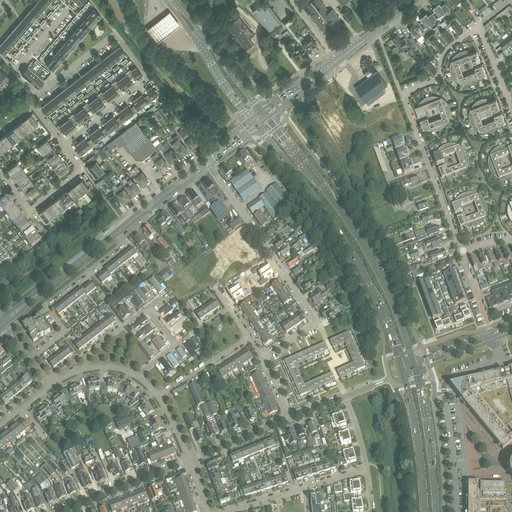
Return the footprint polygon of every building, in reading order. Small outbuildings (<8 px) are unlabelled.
[(41,0),(38,0),(36,3),(43,9),(47,5),(41,0)] [(265,0),(254,9),(250,12),(268,31),(281,21),(273,11),(265,0)] [(329,12),(319,0),(314,0),(303,8),(308,15),(312,12),(313,14),(311,16),(315,22),(316,22),(319,25),(318,26),(322,30),(328,25),(328,24),(329,23),(335,30),(341,26),(337,21),(340,19),(328,4),(332,9),(329,12)] [(451,0),(455,4),(460,0),(461,3),(465,8),(470,5),(465,0),(464,0),(463,1),(461,0),(451,0)] [(43,9),(36,3),(33,7),(40,13),(43,9)] [(435,5),(442,13),(449,8),(445,3),(441,5),(439,3),(435,4),(435,5)] [(432,13),(436,18),(442,13),(435,5),(433,8),(434,10),(432,13)] [(40,13),(33,7),(29,11),(36,17),(40,13)] [(345,11),(343,13),(348,20),(349,19),(350,19),(351,18),(352,17),(354,16),(353,14),(351,11),(350,11),(348,9),(347,7),(344,9),(345,11)] [(92,8),(89,12),(97,19),(100,15),(92,8)] [(26,15),(33,21),(36,17),(29,11),(26,15)] [(170,11),(148,28),(158,41),(180,24),(170,11)] [(94,23),(97,19),(89,12),(86,16),(94,23)] [(433,20),(436,18),(432,13),(428,15),(426,13),(422,15),(429,23),(430,23),(432,26),(435,23),(433,20)] [(33,21),(26,15),(22,19),(29,25),(33,21)] [(430,25),(429,23),(422,15),(420,18),(421,20),(419,24),(423,29),(426,26),(427,27),(429,28),(430,27),(430,26),(430,25)] [(91,27),(94,23),(86,16),(83,20),(91,27)] [(453,19),(455,21),(450,25),(458,34),(463,30),(459,25),(461,23),(456,16),(453,19)] [(239,17),(227,27),(246,51),(254,45),(248,36),(252,33),(239,17)] [(26,29),(29,25),(22,19),(19,23),(26,29)] [(88,30),(91,27),(83,20),(80,23),(88,30)] [(484,25),(486,31),(492,26),(488,22),(484,25)] [(26,29),(19,23),(15,27),(22,34),(26,29)] [(85,34),(88,30),(80,23),(77,27),(85,34)] [(413,34),(417,39),(421,35),(417,30),(418,29),(417,27),(415,28),(413,24),(408,28),(413,34)] [(445,25),(442,27),(444,30),(440,33),(448,42),(453,38),(448,32),(450,31),(445,25)] [(19,38),(22,34),(15,27),(12,31),(19,38)] [(76,27),(73,30),(81,37),(85,34),(77,27),(76,27)] [(73,30),(70,34),(78,41),(81,37),(73,30)] [(12,31),(8,36),(15,42),(19,38),(12,31)] [(275,31),(270,34),(273,39),(278,35),(275,31)] [(435,33),(431,35),(433,38),(430,40),(437,50),(442,46),(438,40),(440,39),(435,33)] [(75,45),(78,41),(70,34),(67,38),(75,45)] [(403,50),(406,47),(405,46),(407,45),(403,39),(401,41),(397,35),(391,39),(399,48),(401,51),(403,50)] [(15,42),(8,36),(5,40),(12,46),(15,42)] [(308,41),(313,47),(314,47),(316,46),(316,45),(317,45),(312,38),(311,38),(310,36),(307,38),(308,40),(308,41)] [(411,48),(414,45),(418,43),(416,40),(415,41),(411,37),(409,39),(412,43),(409,45),(411,48)] [(72,48),(75,45),(67,38),(64,41),(72,48)] [(313,47),(308,41),(307,42),(306,41),(304,39),(301,41),(303,44),(308,52),(312,49),(312,48),(313,47)] [(510,48),(504,39),(499,43),(505,51),(506,53),(509,51),(508,50),(510,48)] [(12,46),(5,40),(1,44),(8,50),(12,46)] [(69,52),(72,48),(64,41),(61,45),(69,52)] [(505,51),(499,43),(494,46),(502,56),(504,55),(503,53),(505,51)] [(0,44),(0,50),(4,54),(8,50),(1,44),(0,44)] [(66,56),(69,52),(61,45),(58,49),(66,56)] [(119,46),(115,49),(121,57),(125,54),(119,46)] [(299,58),(303,55),(298,49),(295,51),(292,48),(288,51),(290,53),(289,54),(292,57),(293,56),(296,60),(297,60),(298,60),(298,59),(299,59),(299,58)] [(63,59),(66,56),(58,49),(55,52),(63,59)] [(121,57),(115,49),(111,53),(116,60),(121,57)] [(465,50),(464,51),(468,60),(471,59),(474,57),(472,53),(472,51),(471,51),(469,50),(467,50),(465,50)] [(461,63),(468,60),(464,51),(463,51),(461,51),(460,52),(458,53),(461,63)] [(477,51),(472,53),(474,57),(471,59),(473,63),(480,60),(477,51)] [(59,63),(63,59),(55,52),(51,56),(59,63)] [(111,53),(106,56),(112,64),(116,60),(111,53)] [(451,60),(451,61),(458,64),(461,63),(458,53),(456,54),(455,55),(454,57),(452,58),(451,60)] [(375,55),(365,59),(376,88),(386,85),(375,55)] [(51,56),(48,60),(56,66),(59,63),(51,56)] [(112,64),(106,56),(102,59),(108,67),(112,64)] [(102,59),(98,63),(104,70),(108,67),(102,59)] [(48,60),(45,63),(51,69),(53,70),(54,69),(56,66),(48,60)] [(436,71),(429,61),(424,65),(431,75),(436,71)] [(450,69),(450,71),(460,67),(458,64),(451,61),(451,62),(450,64),(450,66),(450,67),(450,69)] [(104,70),(98,63),(94,66),(99,74),(104,70)] [(481,75),(485,73),(482,64),(474,67),(476,71),(479,70),(481,75)] [(360,65),(354,69),(359,74),(364,70),(360,65)] [(25,77),(32,69),(28,66),(21,74),(25,77)] [(99,74),(94,66),(89,69),(95,77),(99,74)] [(135,66),(127,72),(131,77),(134,75),(137,79),(142,75),(135,66)] [(460,67),(450,71),(451,73),(451,75),(452,77),(462,73),(460,67)] [(29,81),(36,73),(32,69),(25,77),(29,81)] [(91,80),(95,77),(89,69),(85,73),(91,80)] [(476,71),(473,73),(477,82),(478,81),(479,80),(481,79),(482,77),(482,76),(481,75),(479,70),(476,71)] [(348,71),(339,78),(354,97),(355,97),(359,103),(367,100),(363,92),(363,91),(348,71)] [(2,72),(0,73),(0,78),(4,82),(8,77),(2,72)] [(131,77),(127,72),(120,77),(127,86),(132,83),(129,79),(131,77)] [(29,81),(33,84),(40,76),(36,73),(29,81)] [(81,76),(86,84),(91,80),(85,73),(81,76)] [(463,76),(462,73),(452,77),(453,78),(455,80),(456,81),(458,82),(459,83),(460,84),(463,76)] [(473,73),(466,75),(470,85),(471,85),(473,84),(474,83),(476,83),(477,82),(473,73)] [(469,85),(470,85),(466,75),(463,76),(460,84),(461,84),(463,85),(465,85),(467,85),(469,85)] [(40,76),(33,84),(38,88),(45,80),(40,76)] [(79,77),(75,81),(81,88),(85,85),(79,77)] [(120,77),(113,83),(117,88),(120,86),(123,90),(127,86),(120,77)] [(76,91),(81,88),(75,81),(71,84),(76,91)] [(113,83),(106,88),(113,97),(118,94),(115,90),(117,88),(113,83)] [(76,91),(71,84),(66,87),(72,95),(76,91)] [(149,94),(146,96),(150,102),(160,94),(156,89),(154,91),(151,86),(146,90),(149,94)] [(66,87),(62,90),(68,98),(72,95),(66,87)] [(106,88),(99,94),(103,99),(106,97),(108,101),(113,97),(106,88)] [(64,101),(68,98),(62,90),(58,94),(64,101)] [(58,94),(54,97),(59,105),(64,101),(58,94)] [(99,94),(92,99),(99,109),(103,105),(101,101),(103,99),(99,94)] [(143,107),(150,102),(146,96),(144,98),(141,94),(136,98),(143,107)] [(424,98),(428,108),(434,106),(430,96),(428,97),(426,97),(424,98)] [(430,96),(434,106),(437,105),(440,97),(439,97),(438,96),(436,96),(434,96),(432,96),(430,96)] [(55,108),(59,105),(54,97),(49,100),(55,108)] [(437,105),(438,108),(448,104),(447,103),(446,101),(444,100),(443,99),(441,98),(440,97),(437,105)] [(134,105),(132,107),(136,113),(143,107),(136,98),(132,101),(134,105)] [(419,103),(418,105),(419,104),(419,106),(421,111),(424,109),(428,108),(424,98),(423,99),(421,100),(420,102),(419,103)] [(491,101),(492,101),(491,99),(492,99),(490,99),(488,98),(487,98),(485,98),(483,99),(487,108),(490,107),(493,105),(491,101)] [(84,105),(89,111),(91,108),(94,112),(99,109),(92,99),(84,105)] [(477,101),(481,111),(487,108),(483,99),(481,99),(479,100),(477,101)] [(496,99),(492,101),(491,101),(493,105),(490,107),(492,111),(499,108),(496,99)] [(49,100),(45,104),(51,111),(55,108),(49,100)] [(481,111),(477,101),(476,102),(474,103),(473,105),(472,106),(471,108),(470,109),(478,112),(481,111)] [(46,115),(51,111),(45,104),(41,107),(46,115)] [(321,113),(312,119),(327,139),(335,133),(336,135),(344,129),(345,130),(353,124),(351,121),(338,104),(330,110),(329,109),(322,115),(321,113)] [(438,108),(441,114),(450,110),(450,108),(449,106),(448,104),(438,108)] [(84,105),(77,110),(84,120),(89,116),(86,112),(89,111),(84,105)] [(127,105),(122,109),(129,118),(136,113),(132,107),(129,109),(127,105)] [(163,105),(159,109),(163,114),(167,110),(163,105)] [(419,106),(415,107),(418,116),(426,114),(425,111),(424,109),(421,111),(419,106)] [(122,124),(129,118),(122,109),(117,112),(120,116),(117,118),(122,124)] [(479,115),(478,112),(470,109),(470,110),(469,112),(469,114),(469,116),(469,118),(469,119),(479,115)] [(80,123),(84,120),(77,110),(70,116),(74,122),(77,120),(80,123)] [(451,112),(450,110),(441,114),(442,117),(449,120),(449,119),(450,118),(450,116),(451,114),(451,112)] [(494,115),(495,119),(499,118),(500,123),(501,123),(505,121),(501,112),(494,115)] [(31,115),(27,118),(34,126),(37,123),(31,115)] [(481,121),(479,115),(469,119),(470,121),(470,123),(471,125),(472,125),(481,121)] [(72,123),(74,122),(70,116),(63,122),(70,131),(75,127),(72,123)] [(112,116),(107,120),(114,129),(122,124),(117,118),(115,120),(112,116)] [(152,121),(147,116),(142,119),(147,125),(152,121)] [(442,117),(439,118),(442,128),(444,127),(445,126),(446,124),(448,123),(449,121),(449,120),(442,117)] [(34,126),(27,118),(24,120),(30,129),(34,126)] [(427,118),(420,120),(423,130),(427,128),(428,128),(426,123),(429,122),(428,120),(427,118)] [(432,121),(436,130),(438,130),(440,129),(442,128),(439,118),(432,121)] [(501,124),(501,123),(500,123),(499,118),(495,119),(492,121),(496,130),(497,129),(499,128),(500,127),(502,124),(501,124)] [(24,120),(20,123),(27,132),(30,129),(24,120)] [(103,123),(106,127),(103,129),(107,135),(114,129),(107,120),(103,123)] [(142,121),(138,124),(142,129),(146,126),(142,121)] [(429,122),(426,123),(428,128),(427,128),(428,129),(427,129),(427,130),(429,130),(431,130),(433,131),(435,131),(436,130),(432,121),(429,122)] [(483,124),(481,121),(472,125),(473,126),(474,128),(475,129),(477,130),(479,131),(479,132),(483,124)] [(496,130),(492,121),(486,123),(490,133),(492,132),(494,131),(495,131),(496,130)] [(66,134),(70,131),(63,122),(56,127),(60,132),(63,131),(66,134)] [(151,154),(152,155),(154,153),(155,154),(157,153),(159,152),(135,122),(116,137),(122,145),(127,150),(126,151),(128,153),(129,153),(135,161),(142,161),(151,154)] [(27,132),(20,123),(16,126),(23,134),(27,132)] [(488,133),(490,133),(486,123),(483,124),(479,132),(480,132),(482,133),(484,133),(486,133),(488,133)] [(16,126),(13,129),(19,137),(23,134),(16,126)] [(100,140),(107,135),(103,129),(101,131),(98,127),(93,131),(100,140)] [(183,132),(194,146),(197,144),(191,136),(190,136),(188,133),(189,132),(187,128),(185,130),(183,132)] [(19,137),(13,129),(9,131),(16,140),(19,137)] [(9,131),(6,134),(12,143),(16,140),(9,131)] [(89,140),(93,146),(100,140),(93,131),(89,135),(92,138),(89,140)] [(194,146),(183,132),(180,134),(183,137),(182,137),(185,141),(184,141),(191,149),(194,146)] [(12,143),(6,134),(2,137),(9,145),(10,148),(14,145),(12,143)] [(172,139),(184,154),(187,152),(181,144),(178,141),(179,140),(176,136),(172,139)] [(2,137),(0,138),(0,141),(5,148),(9,145),(2,137)] [(119,148),(122,145),(116,137),(112,141),(116,146),(117,145),(119,148)] [(386,141),(383,143),(384,148),(388,146),(388,147),(393,145),(404,141),(402,137),(399,138),(398,137),(391,139),(386,141)] [(86,151),(93,146),(89,140),(87,142),(84,138),(79,142),(86,151)] [(172,146),(173,145),(175,148),(175,149),(181,157),(184,154),(172,139),(168,141),(172,146)] [(40,150),(49,143),(46,140),(37,146),(40,150)] [(116,146),(112,141),(107,145),(111,150),(116,146)] [(404,141),(393,145),(395,150),(402,148),(402,146),(405,145),(404,141)] [(77,149),(75,151),(79,157),(86,151),(79,142),(74,146),(77,149)] [(159,150),(160,149),(164,154),(170,162),(173,160),(165,149),(163,147),(162,145),(160,142),(155,145),(159,150)] [(163,147),(165,149),(173,160),(177,157),(170,149),(171,149),(166,142),(162,145),(163,147)] [(49,143),(40,150),(43,153),(51,147),(49,143)] [(452,154),(455,153),(459,146),(458,146),(456,145),(454,145),(452,144),(450,145),(449,145),(452,154)] [(113,152),(111,150),(107,145),(106,145),(102,148),(108,156),(113,152)] [(446,157),(452,154),(449,145),(448,145),(446,145),(444,146),(443,147),(442,147),(446,157)] [(460,146),(459,146),(455,153),(457,156),(466,153),(465,151),(464,150),(463,149),(461,147),(460,146)] [(496,149),(500,159),(506,156),(502,146),(500,147),(498,148),(496,149)] [(511,151),(511,148),(510,147),(511,147),(510,147),(508,146),(506,146),(504,146),(502,146),(506,156),(509,155),(511,153),(511,151)] [(46,157),(54,150),(51,147),(43,153),(46,157)] [(437,152),(436,153),(437,153),(437,154),(439,159),(442,158),(446,157),(442,147),(441,148),(440,149),(438,151),(437,152)] [(497,160),(500,159),(496,149),(495,150),(493,151),(492,152),(491,154),(490,156),(489,157),(497,160)] [(48,160),(57,154),(54,150),(46,157),(48,160)] [(247,170),(253,166),(256,163),(252,158),(251,159),(250,157),(248,155),(249,154),(246,150),(242,153),(240,154),(240,155),(237,157),(247,170)] [(154,153),(152,155),(150,156),(154,162),(160,170),(167,165),(161,157),(160,157),(157,153),(155,154),(154,153)] [(408,153),(398,156),(400,162),(406,159),(406,158),(409,157),(408,153)] [(467,153),(466,153),(457,156),(459,163),(469,159),(468,157),(467,155),(467,153)] [(60,157),(57,154),(48,160),(51,164),(60,157)] [(437,154),(433,156),(437,165),(444,162),(443,160),(442,158),(439,159),(437,154)] [(88,168),(91,173),(100,166),(92,156),(87,160),(91,165),(88,168)] [(62,161),(60,157),(51,164),(54,168),(62,161)] [(488,165),(488,167),(498,163),(497,160),(489,157),(489,158),(488,159),(488,161),(488,163),(488,165)] [(459,163),(460,166),(467,169),(468,168),(468,166),(469,164),(469,162),(469,160),(469,159),(459,163)] [(62,161),(54,168),(57,171),(65,165),(62,161)] [(11,173),(19,166),(17,162),(8,169),(11,173)] [(491,173),(500,169),(498,163),(488,167),(489,169),(490,171),(491,173)] [(413,164),(402,168),(404,174),(411,171),(411,169),(413,168),(413,164)] [(68,169),(65,165),(57,171),(60,175),(68,169)] [(236,178),(237,177),(234,172),(232,173),(231,172),(226,165),(224,167),(223,167),(222,168),(222,169),(221,169),(226,176),(228,178),(229,176),(232,180),(233,180),(232,178),(235,176),(236,178)] [(22,169),(19,166),(11,173),(14,176),(22,169)] [(100,166),(91,173),(95,177),(99,174),(101,175),(104,172),(100,166)] [(133,168),(144,183),(148,180),(141,172),(136,166),(133,168)] [(446,166),(438,169),(442,178),(446,177),(444,172),(447,171),(447,169),(446,166)] [(460,166),(457,167),(461,177),(462,176),(463,175),(465,173),(466,172),(467,170),(467,169),(460,166)] [(460,177),(461,177),(457,167),(451,169),(454,179),(455,179),(457,178),(458,178),(460,177)] [(135,177),(141,185),(144,183),(133,168),(130,171),(135,177)] [(22,169),(14,176),(17,180),(25,173),(22,169)] [(447,171),(444,172),(446,177),(446,178),(447,179),(449,179),(451,179),(453,179),(454,179),(451,169),(447,171)] [(502,172),(500,169),(491,173),(492,174),(493,176),(494,177),(496,178),(498,179),(499,180),(502,172)] [(233,180),(232,180),(230,182),(237,191),(253,180),(247,170),(237,177),(236,178),(233,180)] [(507,181),(508,181),(505,171),(502,172),(499,180),(501,181),(503,181),(505,181),(507,181)] [(28,177),(25,173),(17,180),(19,183),(28,177)] [(402,187),(404,186),(411,183),(411,184),(418,181),(416,175),(409,178),(409,179),(400,182),(402,187)] [(125,178),(136,192),(139,190),(133,182),(132,182),(128,176),(125,178)] [(28,177),(19,183),(22,187),(31,180),(28,177)] [(122,180),(124,183),(127,186),(126,187),(132,195),(136,192),(125,178),(122,180)] [(203,183),(208,190),(210,191),(215,188),(213,186),(208,179),(206,181),(205,180),(203,182),(203,183)] [(33,184),(31,180),(22,187),(25,190),(33,184)] [(78,183),(84,191),(88,188),(82,180),(78,183)] [(253,180),(237,191),(243,201),(260,189),(253,180)] [(33,184),(25,190),(28,194),(36,187),(39,185),(36,182),(33,184)] [(78,183),(74,185),(81,194),(84,191),(78,183)] [(126,199),(129,197),(123,189),(124,189),(120,184),(117,187),(117,188),(126,199)] [(281,201),(281,200),(286,196),(276,184),(266,192),(273,201),(273,202),(274,205),(276,204),(276,205),(281,201)] [(28,194),(31,198),(42,189),(39,185),(36,187),(28,194)] [(82,196),(81,194),(74,185),(71,188),(77,197),(79,198),(82,196)] [(117,187),(113,190),(123,202),(126,199),(117,188),(117,187)] [(71,188),(67,191),(74,200),(77,197),(71,188)] [(70,202),(74,200),(67,191),(64,194),(70,202)] [(193,202),(194,203),(197,207),(202,203),(198,198),(193,191),(190,193),(190,192),(188,194),(188,195),(187,195),(193,202)] [(112,193),(107,196),(115,207),(120,204),(112,193)] [(461,196),(464,205),(470,203),(466,193),(465,194),(463,195),(461,196)] [(470,203),(474,202),(477,195),(476,194),(474,194),(472,193),(470,193),(468,193),(466,193),(470,203)] [(70,202),(64,194),(60,197),(67,205),(69,208),(72,205),(70,202)] [(269,214),(271,217),(274,221),(282,215),(274,205),(273,202),(266,194),(248,207),(253,214),(264,206),(267,212),(269,214)] [(478,195),(477,195),(474,202),(475,205),(485,201),(484,200),(482,199),(481,197),(480,196),(478,195)] [(455,201),(455,202),(456,203),(458,208),(461,207),(464,205),(461,196),(459,197),(458,198),(457,199),(455,201)] [(67,205),(60,197),(56,199),(63,208),(67,205)] [(0,206),(1,208),(9,202),(7,198),(0,203),(0,206)] [(184,212),(185,212),(185,213),(190,210),(192,208),(189,204),(184,198),(182,200),(181,199),(179,201),(180,201),(179,202),(184,208),(182,210),(184,212),(184,211),(184,212)] [(63,208),(56,199),(53,202),(59,211),(63,208)] [(425,201),(417,204),(419,211),(428,208),(425,201)] [(485,202),(485,201),(475,205),(477,211),(487,208),(487,207),(486,205),(486,204),(485,202)] [(12,205),(9,202),(1,208),(4,212),(12,205)] [(59,211),(53,202),(49,205),(56,213),(59,211)] [(219,202),(209,210),(217,220),(226,213),(225,210),(225,211),(220,205),(221,204),(219,202)] [(456,203),(452,205),(455,214),(462,211),(461,208),(461,207),(458,208),(456,203)] [(4,212),(6,215),(15,209),(12,205),(4,212)] [(49,205),(46,208),(52,216),(56,213),(49,205)] [(175,215),(177,217),(180,215),(181,216),(185,212),(184,212),(182,213),(180,211),(181,211),(178,208),(175,205),(173,207),(172,206),(171,208),(170,209),(175,215)] [(199,211),(203,217),(210,212),(206,206),(199,211)] [(46,208),(42,210),(49,219),(52,216),(46,208)] [(487,209),(487,208),(477,211),(478,214),(486,218),(486,217),(487,215),(487,213),(487,211),(487,209)] [(9,219),(18,212),(15,209),(6,215),(4,217),(7,221),(9,219)] [(42,210),(38,213),(45,222),(49,219),(42,210)] [(21,216),(18,212),(9,219),(12,222),(21,216)] [(157,220),(161,225),(165,222),(165,223),(167,225),(172,221),(170,219),(171,218),(166,212),(160,217),(161,217),(157,220)] [(191,220),(190,219),(185,212),(181,216),(187,223),(191,220)] [(255,217),(258,222),(264,218),(260,212),(255,217)] [(291,212),(284,218),(286,221),(287,220),(294,215),(291,212)] [(199,213),(195,216),(190,219),(191,220),(193,223),(193,224),(195,223),(202,218),(199,213)] [(478,214),(475,216),(479,225),(480,225),(482,223),(483,222),(484,220),(485,219),(486,218),(478,214)] [(417,223),(432,218),(431,215),(428,216),(427,215),(421,217),(422,219),(419,219),(416,220),(415,217),(412,218),(414,224),(417,223)] [(464,215),(457,218),(460,227),(464,226),(464,225),(462,220),(465,219),(465,218),(464,215)] [(23,219),(21,216),(12,222),(15,226),(23,219)] [(479,226),(479,225),(475,216),(469,218),(473,228),(475,227),(477,226),(479,226)] [(228,233),(229,234),(235,230),(234,228),(240,224),(239,222),(240,222),(238,219),(237,219),(236,218),(227,224),(231,228),(229,229),(227,231),(228,233)] [(268,223),(264,218),(258,222),(262,227),(268,223)] [(417,223),(418,227),(419,229),(425,227),(424,225),(430,223),(430,222),(433,221),(432,218),(417,223)] [(465,219),(462,220),(464,225),(464,226),(465,227),(464,227),(465,227),(467,228),(469,228),(471,228),(473,228),(469,218),(465,219)] [(18,230),(26,223),(23,219),(15,226),(12,228),(15,231),(18,230)] [(29,227),(26,223),(18,230),(20,233),(29,227)] [(182,229),(178,223),(174,226),(181,236),(186,233),(182,229)] [(269,237),(275,233),(275,234),(278,232),(277,230),(282,227),(280,223),(277,225),(277,224),(265,232),(269,237)] [(298,225),(293,229),(298,236),(303,232),(298,225)] [(148,226),(146,228),(145,228),(144,228),(144,229),(143,230),(148,236),(150,238),(155,234),(153,232),(151,229),(148,226)] [(416,237),(418,236),(436,229),(435,226),(432,227),(426,229),(425,229),(415,233),(416,237)] [(32,230),(29,227),(20,233),(23,237),(32,230)] [(428,237),(435,235),(435,237),(440,235),(439,232),(437,233),(436,229),(418,236),(416,237),(418,241),(426,238),(428,237)] [(34,234),(32,230),(23,237),(26,240),(34,234)] [(297,237),(300,242),(306,238),(303,233),(297,237)] [(37,237),(34,234),(26,240),(29,244),(37,237)] [(139,235),(137,237),(136,236),(135,237),(135,238),(134,239),(139,246),(140,245),(142,247),(146,252),(149,249),(145,245),(146,244),(144,242),(145,241),(139,235)] [(40,241),(37,237),(29,244),(32,248),(40,241)] [(161,237),(157,240),(165,250),(169,247),(161,237)] [(280,240),(274,245),(277,250),(286,244),(284,241),(286,240),(285,238),(283,239),(281,241),(280,240)] [(424,244),(424,245),(419,247),(420,249),(422,248),(441,242),(439,238),(436,240),(436,239),(430,241),(429,240),(425,242),(425,243),(424,244)] [(186,244),(190,249),(194,245),(190,240),(186,244)] [(242,241),(235,247),(238,251),(245,246),(242,241)] [(419,253),(423,251),(430,249),(432,248),(433,249),(439,247),(439,246),(442,245),(441,242),(422,248),(418,250),(419,253)] [(286,247),(279,252),(282,257),(285,255),(286,256),(290,253),(289,252),(291,251),(292,251),(294,250),(294,249),(298,246),(296,243),(292,246),(291,245),(289,247),(288,246),(286,247)] [(171,245),(181,257),(183,256),(173,244),(171,245)] [(245,246),(238,251),(241,255),(248,250),(245,246)] [(313,250),(311,246),(303,252),(305,255),(313,250)] [(129,249),(127,250),(133,258),(137,254),(132,248),(130,250),(129,249)] [(128,261),(133,258),(127,250),(125,252),(126,253),(123,255),(128,261)] [(214,250),(207,255),(210,259),(217,254),(214,250)] [(248,250),(241,255),(243,259),(251,254),(248,250)] [(427,261),(445,254),(444,251),(441,252),(441,251),(434,253),(435,254),(429,256),(430,259),(426,261),(427,261)] [(503,267),(509,265),(504,252),(503,252),(504,254),(502,255),(500,252),(495,254),(500,266),(499,263),(501,262),(503,267)] [(500,266),(495,254),(495,255),(493,256),(492,253),(487,255),(492,267),(491,264),(493,263),(495,268),(500,266)] [(217,254),(210,259),(212,263),(220,258),(217,254)] [(251,254),(243,259),(246,263),(254,257),(251,254)] [(445,254),(427,261),(428,264),(437,260),(437,261),(444,259),(443,258),(446,257),(445,254)] [(124,265),(128,261),(123,255),(121,257),(120,256),(118,257),(124,265)] [(487,270),(492,267),(487,255),(487,256),(485,257),(484,255),(479,257),(484,269),(482,266),(485,265),(487,270)] [(478,271),(484,269),(479,257),(478,257),(479,258),(477,259),(475,256),(470,258),(474,268),(476,266),(478,271)] [(119,268),(124,265),(118,257),(116,259),(117,260),(114,262),(119,268)] [(254,257),(246,263),(249,267),(256,262),(254,257)] [(220,258),(212,263),(215,267),(222,262),(220,258)] [(293,259),(287,264),(290,269),(293,266),(294,267),(296,266),(296,265),(296,264),(298,263),(301,261),(299,258),(296,260),(295,258),(293,260),(293,259)] [(8,260),(0,266),(3,270),(11,264),(8,260)] [(114,272),(119,268),(114,262),(112,264),(111,263),(109,264),(114,272)] [(222,262),(215,267),(217,271),(225,266),(222,262)] [(442,270),(442,271),(450,268),(448,262),(440,265),(437,266),(439,271),(442,270)] [(110,275),(114,272),(109,264),(107,266),(108,267),(105,269),(106,271),(110,275)] [(259,267),(252,271),(254,275),(260,272),(262,275),(270,269),(267,265),(261,269),(259,267)] [(225,266),(217,271),(220,275),(227,270),(225,266)] [(298,267),(292,271),(295,276),(301,272),(300,271),(302,270),(302,269),(303,268),(302,267),(301,268),(300,266),(298,268),(298,267)] [(168,269),(160,275),(165,282),(174,275),(168,269)] [(264,278),(259,283),(261,286),(268,281),(267,278),(273,274),(270,269),(262,275),(264,278)] [(227,270),(220,275),(222,278),(230,273),(227,270)] [(417,276),(423,274),(422,270),(412,274),(415,282),(418,281),(416,277),(417,276)] [(101,273),(107,280),(111,277),(110,275),(106,271),(104,272),(103,271),(101,273)] [(187,271),(179,276),(182,280),(190,275),(187,271)] [(446,279),(455,276),(453,271),(444,274),(446,279)] [(303,275),(297,279),(300,283),(306,279),(305,279),(307,277),(308,277),(307,275),(308,274),(307,272),(305,273),(305,274),(303,275)] [(102,284),(107,280),(101,273),(99,275),(100,276),(97,278),(102,284)] [(230,273),(222,278),(225,283),(233,278),(230,273)] [(190,275),(182,280),(184,284),(192,279),(190,275)] [(448,284),(457,281),(455,276),(446,279),(448,284)] [(148,280),(158,293),(162,290),(153,277),(148,280)] [(192,279),(184,284),(187,288),(195,283),(192,279)] [(235,286),(229,290),(232,295),(240,289),(238,287),(243,282),(241,279),(233,284),(235,286)] [(311,280),(308,282),(302,286),(305,291),(311,287),(312,288),(315,286),(311,280)] [(419,284),(421,289),(430,285),(428,280),(419,284)] [(271,286),(275,291),(281,286),(280,284),(281,283),(279,281),(271,286)] [(448,284),(450,290),(458,286),(457,281),(448,284)] [(88,283),(86,285),(91,292),(96,289),(91,282),(89,284),(88,283)] [(328,291),(329,290),(333,287),(330,282),(324,286),(328,291)] [(195,283),(187,288),(189,291),(197,286),(195,283)] [(346,290),(342,283),(335,287),(337,289),(335,289),(336,292),(333,294),(335,297),(343,292),(346,290)] [(511,283),(491,292),(493,296),(486,299),(490,308),(491,308),(492,308),(492,307),(494,307),(491,300),(494,299),(497,305),(498,305),(499,305),(499,304),(501,303),(502,304),(503,303),(504,302),(501,296),(504,294),(507,301),(508,301),(510,301),(510,300),(511,300),(508,293),(511,291),(511,283)] [(87,296),(91,292),(86,285),(84,287),(84,288),(82,289),(85,294),(87,296)] [(421,289),(423,294),(432,290),(430,285),(421,289)] [(197,286),(189,291),(192,295),(200,290),(197,286)] [(278,296),(286,290),(284,288),(283,289),(281,286),(275,291),(278,296)] [(460,291),(458,286),(450,290),(452,295),(460,291)] [(77,289),(75,290),(81,298),(85,294),(82,289),(81,288),(78,290),(77,289)] [(148,301),(139,289),(135,291),(145,303),(148,301)] [(240,289),(232,295),(235,300),(241,295),(243,298),(250,293),(248,290),(242,292),(240,289)] [(77,301),(81,298),(75,290),(73,292),(74,293),(72,295),(77,301)] [(281,300),(288,296),(286,293),(287,293),(286,290),(278,296),(281,300)] [(313,295),(310,297),(312,301),(320,296),(319,294),(322,293),(320,290),(317,291),(313,294),(313,295)] [(425,299),(434,295),(432,290),(423,294),(425,299)] [(462,296),(460,291),(452,295),(454,300),(462,296)] [(320,296),(312,301),(315,305),(316,304),(317,305),(321,303),(320,303),(323,301),(323,300),(326,298),(323,294),(320,296)] [(66,297),(72,305),(77,301),(72,295),(69,297),(68,296),(66,297)] [(434,295),(425,299),(427,304),(436,301),(434,295)] [(136,296),(130,302),(137,310),(143,304),(136,296)] [(288,296),(281,300),(284,305),(292,300),(290,298),(289,299),(288,296)] [(462,296),(454,300),(455,305),(464,301),(462,296)] [(68,308),(72,305),(66,297),(64,299),(65,300),(63,302),(68,308)] [(122,300),(126,305),(129,309),(131,307),(128,303),(125,298),(124,298),(122,300)] [(215,301),(210,304),(214,311),(217,309),(218,310),(220,309),(215,301)] [(436,301),(427,304),(429,309),(438,306),(436,301)] [(63,312),(68,308),(63,302),(60,304),(59,303),(57,305),(63,312)] [(243,312),(250,308),(247,303),(239,308),(240,310),(242,309),(243,312)] [(205,307),(210,315),(213,314),(212,312),(214,311),(210,304),(205,307)] [(58,315),(63,312),(57,305),(55,306),(56,307),(53,309),(58,315)] [(333,310),(332,309),(329,305),(321,310),(322,312),(320,313),(323,317),(333,310)] [(162,318),(171,311),(167,306),(158,313),(162,318)] [(439,311),(438,306),(429,309),(431,314),(439,311)] [(128,316),(130,314),(124,307),(118,311),(124,319),(126,318),(126,319),(129,317),(128,316)] [(205,307),(201,310),(205,317),(208,315),(208,316),(210,315),(205,307)] [(466,307),(460,309),(462,315),(465,321),(470,318),(466,307)] [(253,312),(250,308),(243,312),(245,315),(244,315),(245,317),(253,312)] [(205,317),(201,310),(196,314),(201,321),(203,320),(202,319),(205,317)] [(333,310),(323,317),(325,320),(327,319),(328,320),(336,315),(333,312),(333,310)] [(433,319),(439,317),(441,316),(439,311),(431,314),(433,319)] [(248,319),(250,321),(256,317),(253,312),(245,317),(247,320),(248,319)] [(111,316),(106,320),(112,327),(114,325),(113,324),(115,322),(113,320),(116,318),(112,313),(110,315),(111,316)] [(168,325),(179,317),(176,313),(165,321),(168,325)] [(301,313),(296,317),(300,323),(303,322),(304,323),(306,321),(301,313)] [(30,337),(34,342),(44,334),(45,335),(50,331),(42,321),(43,320),(39,315),(35,318),(36,319),(33,321),(32,320),(29,323),(28,322),(23,326),(25,330),(27,329),(29,332),(28,333),(31,336),(30,337)] [(465,321),(462,315),(454,318),(456,324),(465,321)] [(259,322),(256,317),(250,321),(251,324),(250,325),(252,327),(259,322)] [(300,323),(296,317),(291,320),(296,328),(299,326),(298,325),(300,323)] [(437,331),(443,329),(441,323),(439,317),(433,319),(437,331)] [(144,318),(131,326),(135,332),(148,324),(144,318)] [(101,323),(106,329),(109,328),(110,329),(112,327),(106,320),(101,323)] [(291,320),(287,323),(291,330),(294,328),(294,329),(296,328),(291,320)] [(449,320),(448,320),(441,323),(443,329),(451,326),(449,320)] [(254,328),(256,331),(262,327),(259,322),(252,327),(253,329),(254,328)] [(101,323),(97,327),(103,334),(105,332),(104,331),(106,329),(101,323)] [(291,330),(287,323),(282,326),(287,334),(289,333),(288,331),(291,330)] [(175,336),(183,330),(179,325),(172,331),(175,336)] [(149,326),(137,335),(141,340),(153,331),(149,326)] [(103,334),(97,327),(92,330),(97,336),(100,335),(101,336),(103,334)] [(266,331),(262,327),(256,331),(258,334),(256,334),(258,336),(266,331)] [(92,330),(88,334),(94,341),(96,339),(95,338),(97,336),(92,330)] [(260,338),(262,340),(269,336),(266,331),(258,336),(259,339),(260,338)] [(83,337),(88,343),(91,342),(92,343),(94,341),(88,334),(86,332),(82,335),(83,336),(83,337)] [(345,344),(354,364),(357,371),(365,368),(349,333),(341,336),(345,344)] [(272,341),(269,336),(262,340),(264,343),(263,344),(264,346),(272,341)] [(336,339),(339,346),(345,344),(341,336),(336,339)] [(83,337),(79,341),(85,348),(87,347),(86,345),(88,343),(83,337)] [(160,352),(165,347),(157,337),(151,342),(160,352)] [(336,339),(330,341),(334,349),(339,346),(336,339)] [(190,342),(195,349),(198,346),(193,340),(190,342)] [(83,350),(85,348),(79,341),(74,344),(79,351),(82,349),(83,350)] [(143,343),(140,345),(150,359),(154,356),(143,343)] [(323,354),(328,351),(325,343),(320,346),(323,354)] [(318,356),(323,354),(320,346),(314,348),(318,356)] [(67,348),(62,351),(67,358),(69,356),(70,357),(72,355),(67,348)] [(175,352),(183,363),(188,359),(181,348),(175,352)] [(314,348),(309,351),(312,358),(318,356),(314,348)] [(242,353),(247,361),(252,358),(247,349),(243,351),(244,352),(242,353)] [(62,351),(58,355),(63,362),(65,361),(64,360),(67,358),(62,351)] [(307,361),(312,358),(309,351),(303,353),(307,361)] [(247,361),(242,353),(240,354),(237,356),(242,365),(247,361)] [(303,353),(298,356),(301,363),(307,361),(303,353)] [(171,354),(166,358),(174,368),(179,365),(171,354)] [(58,355),(53,358),(58,365),(60,363),(61,364),(63,362),(58,355)] [(232,360),(237,368),(242,365),(237,356),(233,358),(234,359),(232,360)] [(296,366),(301,363),(298,356),(292,358),(296,366)] [(1,363),(3,366),(10,360),(8,357),(1,363)] [(58,365),(53,358),(48,362),(54,369),(56,368),(55,367),(58,365)] [(158,362),(167,375),(172,371),(163,358),(158,362)] [(304,386),(296,366),(292,358),(284,362),(300,397),(308,393),(304,386)] [(226,362),(232,371),(237,368),(232,360),(230,361),(230,360),(226,362)] [(227,374),(232,371),(226,362),(223,364),(223,365),(222,366),(227,374)] [(348,366),(351,374),(357,371),(354,364),(348,366)] [(222,378),(227,374),(222,366),(220,367),(220,366),(216,369),(222,378)] [(342,369),(346,376),(351,374),(348,366),(342,369)] [(503,450),(511,443),(511,442),(511,441),(511,374),(510,368),(469,380),(450,386),(462,400),(503,450)] [(340,379),(346,376),(342,369),(337,371),(340,379)] [(251,376),(254,382),(263,378),(261,374),(260,373),(261,372),(251,376)] [(332,373),(326,376),(330,384),(335,381),(332,373)] [(26,377),(24,374),(20,378),(26,387),(31,383),(30,381),(32,379),(29,375),(26,377)] [(324,386),(330,384),(326,376),(321,378),(324,386)] [(15,381),(15,382),(22,390),(26,387),(20,378),(15,381)] [(101,392),(103,392),(103,383),(99,383),(98,378),(93,379),(94,389),(100,388),(101,392)] [(112,389),(115,380),(109,378),(108,383),(103,383),(103,392),(103,394),(106,394),(106,392),(107,388),(112,389)] [(256,388),(265,384),(264,382),(265,382),(263,378),(254,382),(256,388)] [(319,389),(324,386),(321,378),(315,381),(319,389)] [(89,390),(94,389),(93,379),(87,380),(88,385),(84,387),(86,393),(89,392),(89,390)] [(118,392),(120,394),(123,388),(119,386),(120,381),(115,380),(112,389),(118,391),(118,392)] [(313,391),(319,389),(315,381),(310,383),(313,391)] [(11,385),(17,394),(22,390),(15,382),(11,385)] [(83,394),(86,393),(84,387),(80,388),(78,383),(72,386),(77,395),(82,392),(83,394)] [(308,393),(313,391),(310,383),(304,386),(308,393)] [(186,384),(173,392),(174,394),(176,396),(178,395),(177,393),(188,386),(186,384)] [(196,384),(189,386),(198,406),(204,403),(196,384)] [(256,388),(258,393),(268,389),(266,385),(265,384),(256,388)] [(8,391),(13,397),(17,394),(11,385),(9,387),(10,389),(8,391)] [(124,393),(128,397),(134,389),(130,385),(126,390),(123,388),(120,394),(123,395),(124,393)] [(77,395),(72,386),(67,388),(69,393),(66,395),(69,400),(71,403),(75,402),(74,399),(78,397),(77,395)] [(2,392),(9,402),(10,402),(9,401),(13,397),(8,391),(6,388),(4,390),(2,392)] [(139,393),(134,389),(128,397),(127,398),(132,402),(128,404),(130,406),(133,404),(139,401),(136,397),(139,393)] [(261,399),(270,395),(269,393),(270,393),(268,389),(258,393),(261,399)] [(9,402),(2,392),(0,393),(0,394),(1,396),(0,397),(0,399),(5,406),(9,402)] [(59,393),(55,396),(61,404),(65,401),(66,402),(69,400),(66,395),(63,397),(59,393)] [(261,399),(263,404),(273,400),(271,396),(270,395),(261,399)] [(62,406),(61,404),(55,396),(50,400),(53,404),(51,406),(57,414),(59,412),(57,410),(62,406)] [(263,404),(266,409),(275,406),(274,404),(275,403),(273,400),(263,404)] [(139,407),(142,412),(150,406),(147,401),(142,405),(140,403),(135,406),(137,409),(139,407)] [(213,402),(207,405),(212,417),(218,414),(213,402)] [(57,414),(51,406),(48,409),(45,404),(40,408),(46,416),(51,412),(54,416),(56,416),(57,415),(57,414)] [(154,411),(150,406),(142,412),(146,417),(144,418),(146,420),(151,417),(150,414),(154,411)] [(206,406),(201,408),(205,417),(210,415),(206,406)] [(275,407),(275,406),(266,409),(268,415),(278,411),(276,407),(275,407)] [(47,417),(46,416),(40,408),(35,412),(38,415),(35,417),(40,423),(43,421),(47,417)] [(255,419),(253,415),(257,413),(255,408),(248,411),(247,408),(244,409),(246,412),(250,421),(251,421),(253,421),(254,419),(255,419)] [(239,419),(236,412),(228,415),(231,422),(230,423),(230,424),(231,425),(232,425),(233,428),(239,426),(237,420),(239,419)] [(334,422),(344,419),(343,415),(342,415),(342,413),(332,417),(334,422)] [(126,415),(125,416),(114,420),(118,429),(130,424),(126,415)] [(184,417),(186,422),(190,430),(195,428),(190,415),(184,417)] [(149,422),(151,427),(160,423),(158,418),(153,420),(151,417),(146,420),(147,423),(149,422)] [(219,420),(217,421),(219,426),(218,426),(220,429),(221,433),(224,432),(225,432),(226,432),(227,431),(224,424),(222,417),(219,418),(219,420)] [(19,422),(18,423),(24,431),(29,427),(22,419),(19,421),(19,422)] [(346,425),(344,419),(334,422),(335,426),(336,426),(337,428),(333,429),(334,432),(340,430),(339,427),(346,425)] [(309,424),(308,425),(312,434),(314,433),(315,436),(318,435),(317,432),(314,423),(313,423),(311,422),(309,424)] [(19,434),(24,431),(18,423),(16,424),(13,426),(19,434)] [(160,423),(151,427),(150,428),(152,433),(154,436),(159,433),(158,431),(163,428),(160,423)] [(211,437),(211,438),(213,437),(213,436),(215,436),(214,432),(214,431),(211,425),(204,427),(206,431),(207,431),(209,438),(211,437)] [(15,438),(19,434),(13,426),(10,429),(9,431),(15,438)] [(296,429),(299,437),(299,439),(305,437),(305,435),(302,427),(296,429)] [(201,442),(201,441),(203,440),(202,436),(203,436),(201,432),(200,433),(199,430),(194,432),(195,435),(197,442),(199,442),(200,443),(201,442)] [(290,443),(294,442),(294,443),(297,442),(296,438),(293,430),(287,433),(288,435),(284,436),(286,442),(289,440),(290,443)] [(340,440),(350,437),(348,431),(341,433),(340,430),(334,432),(335,435),(339,434),(339,436),(338,436),(340,440)] [(10,442),(15,438),(9,431),(7,432),(7,431),(3,434),(10,442)] [(10,442),(3,434),(0,436),(1,437),(0,437),(0,439),(5,446),(10,442)] [(337,447),(338,450),(345,448),(345,445),(351,443),(351,441),(350,437),(340,440),(341,446),(337,447)] [(85,441),(88,447),(95,444),(92,438),(85,441)] [(272,438),(267,440),(270,448),(271,450),(280,447),(277,440),(273,441),(272,438)] [(136,441),(129,444),(136,462),(137,462),(139,466),(140,466),(142,466),(142,465),(145,464),(143,460),(144,460),(140,451),(142,450),(138,440),(136,441)] [(271,450),(270,448),(267,440),(262,443),(265,450),(266,452),(271,450)] [(164,443),(169,456),(175,453),(171,444),(168,445),(167,442),(164,443)] [(163,458),(169,456),(164,443),(161,444),(163,448),(159,449),(163,458)] [(262,443),(256,445),(260,452),(265,450),(262,443)] [(260,455),(260,452),(256,445),(251,447),(255,457),(260,455)] [(80,451),(79,446),(71,449),(74,456),(77,455),(76,453),(80,451)] [(155,447),(152,448),(157,461),(163,458),(159,449),(156,450),(155,447)] [(244,450),(240,451),(243,459),(249,457),(246,449),(245,447),(243,448),(244,450)] [(250,459),(255,457),(251,447),(246,449),(249,457),(250,459)] [(19,457),(22,454),(17,448),(14,451),(19,457)] [(151,463),(157,461),(152,448),(150,449),(151,452),(148,454),(151,463)] [(345,448),(338,450),(339,453),(343,452),(344,458),(355,455),(354,451),(353,451),(353,450),(346,451),(345,448)] [(63,454),(71,469),(76,467),(78,472),(79,474),(82,473),(78,463),(77,463),(71,451),(63,454)] [(240,451),(235,453),(238,461),(243,459),(240,451)] [(239,464),(238,461),(235,453),(230,456),(230,457),(228,458),(232,469),(234,468),(234,466),(239,464)] [(355,455),(344,458),(342,458),(344,466),(347,465),(346,464),(356,461),(355,455)] [(91,456),(83,459),(85,466),(94,463),(91,456)] [(331,468),(328,459),(320,461),(324,472),(329,470),(329,469),(331,468)] [(123,468),(125,472),(131,470),(130,466),(129,462),(128,462),(127,460),(121,462),(122,464),(122,465),(123,468)] [(318,473),(320,473),(320,474),(324,473),(324,472),(320,461),(315,463),(318,473)] [(58,469),(52,462),(49,464),(55,472),(58,469)] [(43,466),(51,476),(54,472),(46,463),(43,466)] [(68,472),(62,463),(58,466),(65,474),(68,472)] [(96,467),(97,469),(102,481),(105,479),(102,471),(101,469),(102,469),(100,463),(95,465),(96,467)] [(209,472),(217,469),(218,469),(216,463),(207,466),(209,472)] [(309,464),(313,475),(318,473),(315,463),(309,464)] [(116,464),(110,467),(108,467),(109,470),(111,474),(113,473),(114,477),(120,474),(116,464)] [(313,475),(309,464),(304,466),(307,477),(313,475)] [(48,478),(51,476),(43,466),(40,469),(48,478)] [(304,466),(299,468),(302,479),(304,478),(304,479),(308,478),(308,479),(308,478),(307,477),(304,466)] [(217,469),(209,472),(211,477),(219,474),(221,473),(222,473),(220,468),(218,469),(217,469)] [(299,468),(293,470),(296,480),(302,479),(299,468)] [(102,481),(97,469),(93,471),(94,474),(98,482),(102,481)] [(84,488),(88,487),(83,475),(82,473),(79,474),(78,472),(76,473),(79,481),(80,480),(84,488)] [(288,472),(279,474),(282,485),(286,483),(287,485),(289,485),(287,479),(290,478),(288,472)] [(47,479),(41,473),(41,474),(38,476),(43,483),(47,479)] [(219,474),(211,477),(213,483),(221,480),(223,479),(221,473),(219,474)] [(43,483),(38,477),(35,474),(32,477),(34,480),(39,486),(43,483)] [(86,474),(83,475),(88,487),(91,485),(88,476),(86,474)] [(282,485),(279,474),(274,476),(275,478),(277,486),(277,488),(281,487),(281,485),(282,485)] [(171,488),(173,488),(186,483),(183,477),(172,481),(173,484),(170,485),(171,488)] [(221,480),(213,483),(215,488),(223,485),(225,484),(227,484),(225,478),(223,479),(221,480)] [(70,479),(67,480),(68,482),(73,493),(77,491),(74,483),(73,484),(72,481),(71,481),(70,479)] [(266,490),(264,482),(263,479),(257,481),(258,484),(260,491),(266,490)] [(6,485),(13,492),(18,488),(11,480),(6,485)] [(56,481),(62,497),(66,496),(63,487),(62,488),(61,485),(60,485),(58,480),(56,481)] [(69,495),(73,493),(68,482),(67,480),(64,481),(65,483),(66,486),(65,486),(69,495)] [(62,497),(56,481),(53,482),(55,487),(55,488),(56,490),(55,491),(58,499),(62,497)] [(350,484),(350,489),(361,487),(360,481),(350,482),(350,484)] [(188,489),(186,483),(173,488),(174,490),(177,489),(178,492),(188,489)] [(246,485),(247,487),(249,495),(255,493),(253,485),(252,483),(246,485)] [(479,511),(480,502),(476,502),(476,500),(483,500),(483,484),(481,484),(481,483),(468,483),(468,511),(479,511)] [(223,485),(215,488),(217,493),(225,491),(227,490),(225,484),(223,485)] [(483,484),(483,500),(506,500),(510,485),(508,485),(507,485),(506,485),(505,485),(505,484),(483,484)] [(46,489),(47,491),(52,502),(56,500),(52,492),(50,487),(46,489)] [(155,490),(154,487),(151,488),(151,487),(149,488),(149,489),(148,489),(152,499),(154,499),(157,498),(156,498),(158,497),(157,494),(161,493),(160,488),(155,490)] [(244,496),(249,495),(247,487),(242,489),(241,487),(238,488),(241,497),(244,496)] [(38,488),(34,490),(37,495),(41,506),(45,504),(42,496),(38,488)] [(48,503),(52,502),(47,491),(46,489),(43,490),(44,492),(45,495),(44,495),(48,503)] [(144,489),(138,491),(143,504),(145,503),(144,499),(147,498),(144,489)] [(177,499),(190,495),(188,489),(178,492),(180,495),(176,497),(177,499)] [(41,506),(37,495),(34,490),(30,491),(34,499),(37,508),(41,506)] [(26,511),(30,510),(25,496),(23,491),(20,492),(23,498),(22,499),(24,503),(23,504),(26,511)] [(140,505),(143,504),(138,491),(132,494),(135,503),(139,502),(140,505)] [(34,509),(31,500),(29,494),(25,496),(30,510),(34,509)] [(132,494),(126,496),(131,509),(134,508),(132,504),(135,503),(132,494)] [(190,495),(177,499),(178,502),(182,501),(183,504),(192,500),(190,495)] [(226,496),(219,499),(221,504),(230,501),(228,495),(226,496)] [(126,496),(120,498),(124,508),(127,506),(128,510),(131,509),(126,496)] [(10,501),(12,505),(14,511),(18,511),(17,506),(16,507),(13,498),(9,499),(10,501)] [(120,498),(114,501),(118,511),(121,511),(121,509),(124,508),(120,498)] [(192,500),(183,504),(184,507),(180,508),(181,511),(194,506),(192,500)] [(118,511),(114,501),(108,503),(111,511),(112,511),(115,511),(118,511)] [(511,511),(511,508),(507,503),(492,502),(492,506),(505,506),(510,511),(511,511)]
